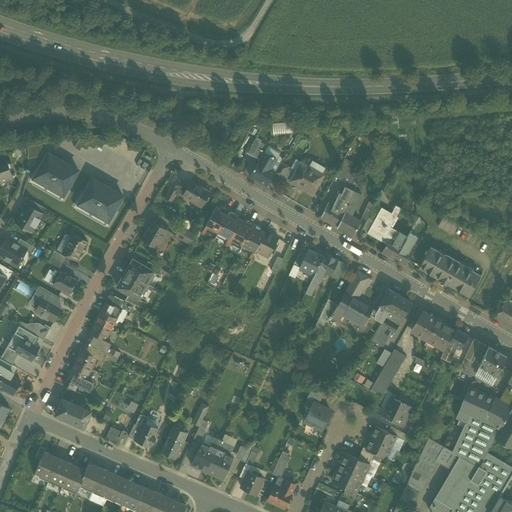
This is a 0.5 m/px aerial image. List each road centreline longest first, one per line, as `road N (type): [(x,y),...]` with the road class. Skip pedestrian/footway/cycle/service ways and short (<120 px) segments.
road 1 (primary): [(0,28),(99,58),(235,82),(365,87),(511,77)]
road 2 (residential): [(170,146),(511,343)]
road 3 (residential): [(170,146),(28,417)]
road 4 (residential): [(209,495),(28,417)]
road 5 (residential): [(270,0),(249,32),(218,44),(106,0)]
road 6 (residential): [(0,122),(83,114),(170,146)]
